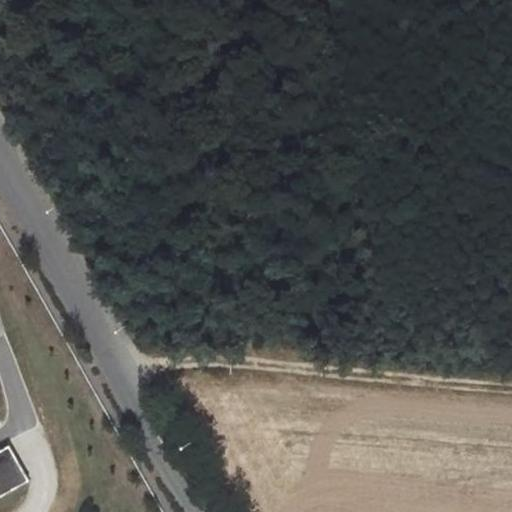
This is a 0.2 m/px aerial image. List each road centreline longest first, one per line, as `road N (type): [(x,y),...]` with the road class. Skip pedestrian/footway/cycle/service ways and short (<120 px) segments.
road 1 (track): [(124,378),(154,362),(228,359),(511,385)]
road 2 (unclassified): [(124,378),(0,164)]
road 3 (unclassified): [(124,378),(203,511)]
